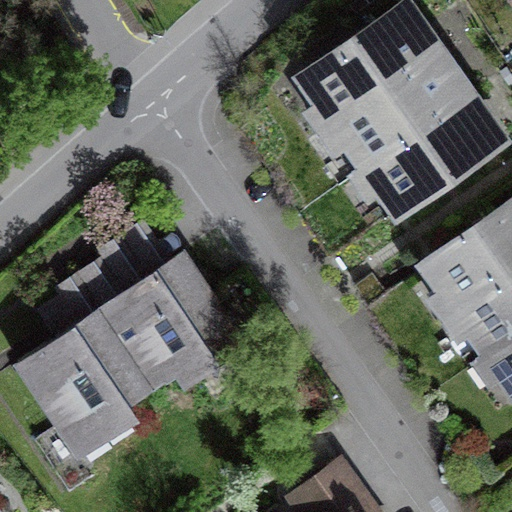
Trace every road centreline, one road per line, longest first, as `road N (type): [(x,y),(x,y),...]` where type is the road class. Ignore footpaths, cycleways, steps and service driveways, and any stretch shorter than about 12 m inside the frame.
road 1 (residential): [(156,94),(295,345),(437,511)]
road 2 (tertiary): [(156,94),(0,230)]
road 3 (tertiary): [(270,0),(156,94)]
